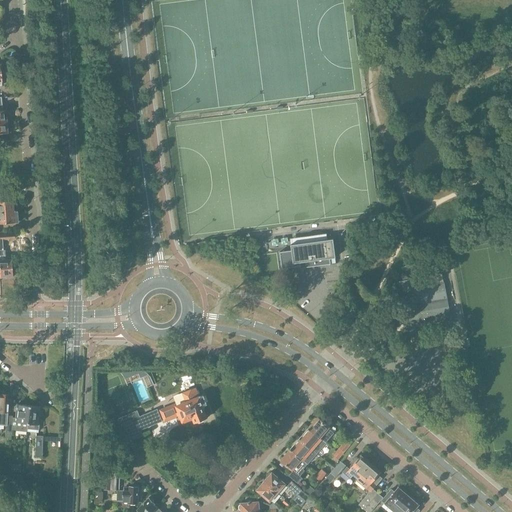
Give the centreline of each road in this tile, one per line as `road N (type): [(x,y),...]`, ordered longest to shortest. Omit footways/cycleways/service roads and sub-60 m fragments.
road 1 (secondary): [(505,511),(307,350),(268,328),(188,311)]
road 2 (secondary): [(150,225),(123,0)]
road 3 (residential): [(33,246),(14,31)]
road 4 (secondary): [(325,379),(482,511)]
road 5 (residential): [(318,388),(464,511)]
road 6 (unknown): [(295,280),(357,347),(397,360),(441,361)]
road 7 (secondary): [(183,323),(259,338),(325,379)]
road 8 (residential): [(225,511),(318,388)]
road 9 (secondary): [(0,326),(136,323)]
road 10 (secondary): [(132,307),(0,314)]
